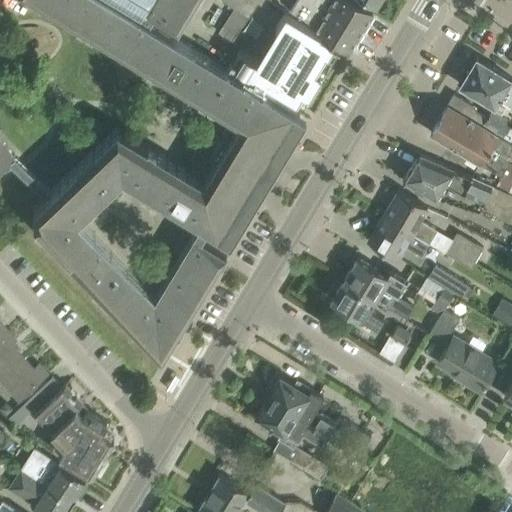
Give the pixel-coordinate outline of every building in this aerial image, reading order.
[(230,240),(306,115),(274,95),(228,67),(150,20),(153,14),(178,29),(195,0),(42,0),(233,116),(209,156),(215,160),(204,179),(118,126),(52,190),(46,195),(34,206),(34,225),(162,359),(226,252),(202,237),(208,226),(224,236),(230,240)] [(255,7),(243,0),(223,0),(248,17),(255,7)] [(276,0),(288,8),(350,48),(373,9),(357,0),(331,0),(323,14),(302,0),(276,0)] [(349,50),(350,48),(288,8),(286,10),(285,10),(276,27),(281,30),(267,53),(315,85),(322,73),(315,69),(325,52),(332,56),(340,44),(349,50)] [(274,95),(278,89),(296,100),(302,91),(309,95),(315,85),(267,53),(261,62),(239,48),(228,67),(274,95)] [(476,56),(460,84),(494,104),(486,117),(482,123),(511,141),(511,78),(511,77),(476,56)] [(473,105),(454,94),(430,132),(495,171),(511,143),(511,141),(482,123),(486,117),(471,108),(473,105)] [(0,168),(9,160),(46,195),(52,190),(15,154),(0,138),(0,168)] [(511,193),(508,192),(419,152),(403,179),(435,199),(445,182),(464,194),(466,190),(482,201),(480,204),(511,222),(511,193)] [(399,189),(385,211),(414,229),(412,232),(429,242),(437,229),(420,219),(427,206),(399,189)] [(414,229),(385,211),(368,240),(397,257),(403,247),(406,250),(408,246),(421,254),(429,242),(412,232),(414,229)] [(459,230),(446,252),(472,268),(485,246),(459,230)] [(389,307),(407,278),(391,268),(387,275),(358,257),(343,281),(373,299),(375,298),(389,307)] [(426,276),(443,287),(453,293),(460,297),(467,286),(433,265),(426,276)] [(384,316),(369,307),(373,299),(343,281),(332,299),(377,327),(384,316)] [(453,293),(443,287),(435,299),(446,306),(453,293)] [(444,307),(428,333),(444,342),(459,316),(444,307)] [(391,335),(405,343),(411,332),(397,324),(391,335)] [(7,328),(0,335),(0,376),(23,355),(8,340),(13,335),(7,328)] [(463,378),(480,389),(496,361),(453,335),(438,360),(464,376),(463,378)] [(37,371),(23,355),(0,376),(0,378),(20,399),(49,373),(42,366),(37,371)] [(60,382),(52,375),(9,416),(16,423),(60,382)] [(340,414),(336,421),(321,412),(320,414),(313,410),(323,394),(311,387),(297,379),(294,384),(280,376),(268,396),(328,433),(362,453),(373,435),(340,414)] [(83,401),(66,382),(35,411),(65,443),(58,453),(93,474),(114,438),(102,430),(107,421),(86,408),(83,412),(77,406),(83,401)] [(281,436),(293,444),(302,429),(309,433),(308,435),(322,443),(328,433),(268,396),(257,413),(284,430),(281,436)] [(300,447),(292,460),(325,480),(333,467),(300,447)] [(33,474),(73,499),(86,479),(59,461),(52,473),(48,471),(49,470),(39,464),(33,474)] [(8,486),(47,511),(64,511),(73,499),(33,474),(21,467),(8,486)] [(477,492),(444,471),(418,511),(439,511),(441,510),(444,511),(493,511),(494,511),(473,498),(477,492)] [(220,472),(198,509),(202,511),(237,511),(245,501),(262,511),(279,511),(286,501),(255,482),(249,490),(220,472)] [(373,511),(338,490),(324,511),(373,511)]
